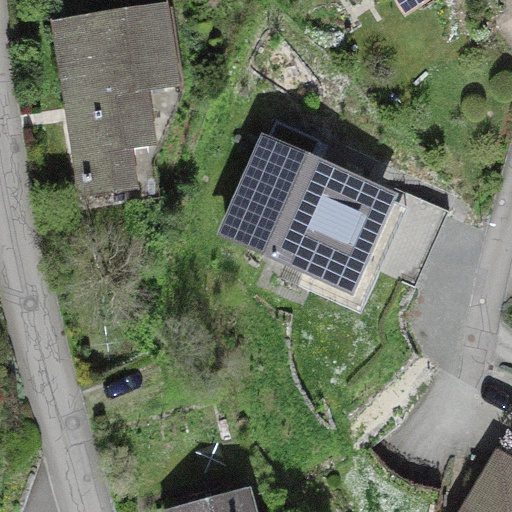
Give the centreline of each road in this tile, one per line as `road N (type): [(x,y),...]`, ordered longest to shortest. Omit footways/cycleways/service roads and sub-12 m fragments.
road 1 (residential): [(0,133),(11,244),(88,511)]
road 2 (residential): [(452,326),(511,195)]
